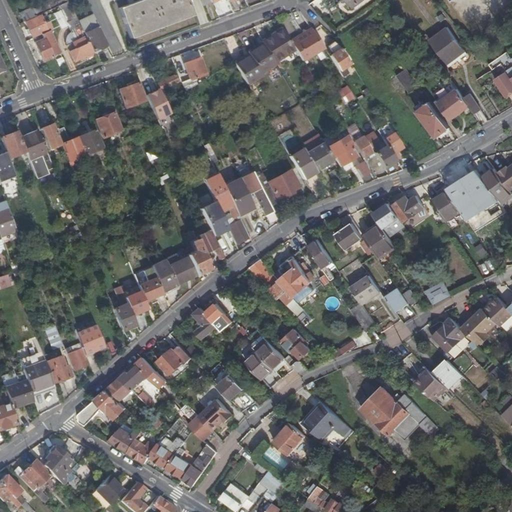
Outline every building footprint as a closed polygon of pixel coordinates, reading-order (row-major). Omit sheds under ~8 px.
[(19,13),(23,22),(24,21),(42,13),(58,6),(68,1),(67,0),(47,0),(35,6),(19,13)] [(101,0),(106,13),(109,12),(118,8),(140,0),(101,0)] [(182,19),(172,0),(140,0),(118,8),(128,38),(182,19)] [(185,0),(172,0),(182,19),(191,16),(185,0)] [(340,0),(340,4),(343,4),(347,2),(352,8),(363,0),(340,0)] [(68,1),(58,6),(66,22),(71,32),(81,27),(78,21),(76,17),(68,1)] [(30,33),(32,38),(40,34),(49,30),(50,30),(42,13),(24,21),(28,29),(30,33)] [(106,44),(92,15),(78,21),(81,27),(92,51),(106,44)] [(93,52),(92,51),(81,27),(71,32),(70,33),(74,41),(65,46),(73,62),(93,52)] [(430,40),(448,64),(465,51),(448,27),(430,40)] [(311,28),(300,35),(312,53),(323,46),(311,28)] [(294,49),(290,42),(282,29),(261,41),(263,43),(273,61),(294,49)] [(40,34),(42,39),(51,35),(49,30),(40,34)] [(42,62),(59,54),(51,35),(42,39),(33,43),(42,62)] [(312,53),(300,35),(290,42),(294,49),(301,60),(312,53)] [(246,50),(248,53),(263,43),(261,41),(246,50)] [(339,71),(351,63),(340,47),(334,41),(327,46),(332,54),(329,56),(339,71)] [(263,43),(248,53),(249,55),(260,72),(275,63),(273,61),(263,43)] [(465,51),(448,64),(450,67),(467,54),(465,51)] [(511,56),(508,51),(498,58),(498,59),(503,64),(506,70),(508,73),(511,79),(511,56)] [(248,53),(233,62),(235,64),(249,55),(248,53)] [(249,55),(235,64),(246,84),(261,75),(260,72),(249,55)] [(189,78),(180,82),(184,91),(194,86),(197,84),(195,77),(206,73),(200,57),(184,63),(189,78)] [(503,64),(498,59),(490,65),(494,70),(498,67),(503,64)] [(419,86),(407,69),(396,76),(409,94),(419,86)] [(507,97),(511,93),(511,79),(508,73),(496,80),(507,97)] [(175,74),(156,83),(160,90),(179,82),(175,74)] [(145,100),(139,82),(118,89),(124,107),(145,100)] [(354,98),(346,85),(337,91),(345,104),(354,98)] [(158,89),(146,95),(153,111),(160,127),(174,120),(165,103),(158,89)] [(446,98),(458,115),(470,107),(464,98),(460,92),(458,89),(446,98)] [(377,103),(371,94),(361,100),(363,104),(366,110),(377,103)] [(470,107),(474,114),(480,110),(470,94),(464,98),(470,107)] [(451,120),(458,115),(446,98),(439,102),(437,100),(432,104),(440,116),(445,112),(451,120)] [(437,138),(449,129),(440,116),(432,104),(430,102),(418,111),(437,138)] [(114,112),(94,120),(102,138),(121,130),(114,112)] [(54,131),(51,124),(39,129),(48,149),(60,144),(54,131)] [(54,131),(60,144),(67,162),(86,154),(78,136),(68,141),(63,127),(54,131)] [(346,137),(347,136),(343,128),(325,138),(321,140),(326,148),(346,137)] [(33,171),(36,178),(48,173),(46,170),(52,167),(36,130),(19,138),(25,151),(28,159),(33,171)] [(94,130),(78,136),(86,154),(102,147),(95,132),(94,130)] [(19,138),(17,131),(0,137),(8,157),(25,151),(19,138)] [(98,131),(95,132),(102,147),(104,146),(98,131)] [(373,132),(365,137),(372,147),(380,143),(373,132)] [(397,160),(400,159),(396,153),(404,148),(395,133),(384,140),(387,145),(397,160)] [(334,161),(333,159),(326,148),(321,140),(318,135),(301,146),(303,149),(316,171),(324,167),(334,161)] [(352,148),(354,147),(347,136),(346,137),(326,148),(333,159),(335,158),(340,167),(357,156),(352,148)] [(364,136),(354,142),(364,158),(373,153),(364,136)] [(208,144),(204,146),(210,157),(214,154),(208,144)] [(385,168),(397,160),(387,145),(375,153),(385,168)] [(3,149),(0,150),(0,182),(14,177),(3,149)] [(304,180),(317,173),(316,171),(303,149),(290,157),(304,180)] [(97,156),(91,159),(93,164),(100,160),(97,156)] [(33,171),(28,159),(21,162),(25,174),(33,171)] [(328,174),(338,168),(334,161),(324,167),(328,174)] [(365,184),(375,180),(365,163),(355,168),(362,178),(365,184)] [(507,165),(497,172),(510,190),(511,188),(511,164),(509,167),(507,165)] [(497,172),(494,168),(481,177),(496,197),(498,200),(511,192),(510,190),(497,172)] [(290,170),(268,182),(279,201),(294,193),(292,191),(299,187),(290,170)] [(266,215),(273,211),(270,206),(263,192),(254,176),(252,171),(239,177),(248,195),(254,192),(266,215)] [(254,176),(263,192),(269,188),(260,173),(254,176)] [(481,177),(478,173),(465,181),(466,182),(460,186),(458,183),(447,190),(461,212),(465,217),(480,207),(496,197),(481,177)] [(255,207),(248,195),(239,177),(223,186),(234,207),(238,216),(255,207)] [(202,192),(208,189),(204,181),(197,184),(202,192)] [(263,192),(270,206),(277,203),(269,188),(263,192)] [(447,190),(431,201),(445,222),(461,212),(447,190)] [(501,204),(511,196),(511,192),(498,200),(501,204)] [(391,207),(403,223),(418,213),(410,201),(409,202),(406,197),(391,207)] [(410,201),(418,213),(424,208),(416,197),(410,201)] [(213,235),(227,229),(215,202),(201,209),(213,235)] [(6,204),(0,205),(0,235),(15,231),(6,204)] [(382,226),(390,238),(402,229),(407,237),(411,235),(403,223),(391,207),(389,204),(374,214),(380,223),(382,226)] [(233,219),(238,216),(234,207),(229,210),(233,219)] [(239,218),(256,210),(255,207),(238,216),(239,218)] [(484,213),(480,207),(465,217),(469,223),(473,221),(484,213)] [(249,238),(240,220),(228,225),(238,244),(244,241),(245,243),(250,240),(249,238)] [(364,237),(382,226),(380,223),(362,234),(364,237)] [(352,224),(343,230),(346,234),(344,236),(341,231),(335,235),(345,250),(354,245),(353,243),(361,237),(352,224)] [(387,255),(397,249),(390,238),(382,226),(364,237),(366,240),(376,255),(380,260),(387,255)] [(196,275),(210,268),(196,237),(192,230),(187,233),(191,241),(190,242),(194,251),(186,255),(188,257),(196,275)] [(219,260),(224,257),(219,246),(218,247),(209,230),(196,237),(204,253),(214,248),(219,260)] [(333,261),(318,240),(308,246),(331,280),(334,278),(328,268),(326,266),(333,261)] [(370,259),(376,255),(366,240),(360,243),(370,259)] [(475,248),(480,257),(486,254),(481,245),(475,248)] [(279,281),(261,259),(249,268),(278,299),(281,297),(288,305),(294,299),(293,297),(311,282),(310,280),(314,277),(304,262),(300,265),(293,256),(282,266),(285,271),(283,273),(285,276),(279,281)] [(161,291),(196,275),(188,257),(167,267),(164,259),(150,265),(155,278),(161,291)] [(345,279),(351,286),(365,275),(359,269),(345,279)] [(321,279),(326,287),(331,284),(326,276),(321,279)] [(351,287),(361,303),(362,304),(382,293),(370,276),(351,287)] [(144,301),(162,293),(161,291),(155,278),(137,285),(140,290),(144,301)] [(299,303),(317,288),(311,282),(293,297),(294,299),(295,300),(299,303)] [(426,293),(434,306),(451,297),(447,289),(448,289),(444,284),(426,293)] [(123,330),(136,325),(131,314),(124,297),(119,286),(114,288),(121,305),(114,309),(123,330)] [(77,289),(68,293),(71,299),(79,295),(77,289)] [(131,314),(147,308),(144,301),(140,290),(124,297),(131,314)] [(409,304),(412,307),(420,303),(411,291),(404,296),(409,304)] [(404,296),(401,292),(388,301),(397,313),(409,304),(404,296)] [(499,327),(511,314),(511,312),(506,307),(497,297),(487,306),(483,309),(489,315),(496,323),(499,327)] [(361,303),(351,310),(354,313),(367,333),(377,326),(362,304),(361,303)] [(217,304),(206,314),(217,327),(222,332),(233,322),(217,304)] [(206,314),(201,308),(193,314),(203,326),(196,332),(203,340),(217,327),(206,314)] [(467,336),(478,347),(488,335),(486,334),(496,323),(489,315),(483,309),(468,324),(462,330),(467,336)] [(449,353),(467,336),(462,330),(453,320),(434,337),(449,353)] [(52,348),(62,344),(53,324),(44,328),(52,348)] [(84,355),(104,347),(95,325),(75,333),(79,342),(84,355)] [(305,340),(295,329),(281,342),(292,353),(294,351),(296,354),(301,359),(304,356),(304,357),(308,353),(307,353),(311,349),(305,343),(305,341),(305,340)] [(252,344),(259,352),(270,342),(263,334),(252,344)] [(354,341),(357,346),(372,345),(365,334),(354,341)] [(342,349),(346,353),(357,346),(354,341),(342,349)] [(66,354),(73,370),(88,365),(85,357),(84,355),(79,342),(64,348),(66,354)] [(248,363),(264,381),(268,377),(275,370),(286,359),(270,342),(259,352),(248,363)] [(193,358),(181,345),(174,350),(173,349),(158,361),(170,375),(184,363),(185,364),(193,358)] [(198,345),(191,352),(198,360),(205,353),(198,345)] [(84,355),(85,357),(104,349),(104,347),(84,355)] [(49,360),(60,356),(57,349),(42,354),(49,373),(50,372),(53,371),(49,360)] [(334,359),(344,355),(338,349),(331,356),(334,359)] [(22,371),(30,391),(52,383),(49,373),(42,354),(41,352),(37,353),(19,359),(23,369),(22,369),(22,371)] [(50,372),(55,385),(64,382),(63,379),(71,376),(67,366),(64,367),(60,356),(49,360),(53,371),(50,372)] [(144,357),(137,363),(148,376),(159,387),(166,381),(144,357)] [(286,359),(275,370),(278,373),(289,363),(286,359)] [(293,367),(301,375),(309,371),(300,360),(293,367)] [(449,388),(462,375),(447,360),(434,373),(449,388)] [(137,363),(121,377),(132,389),(148,376),(137,363)] [(496,381),(504,374),(501,370),(495,364),(488,371),(496,381)] [(416,383),(435,401),(448,389),(429,370),(416,383)] [(12,411),(34,403),(32,397),(30,391),(22,371),(14,374),(18,383),(4,388),(9,403),(12,411)] [(233,375),(219,386),(232,400),(245,388),(233,375)] [(121,377),(108,389),(120,401),(132,389),(121,377)] [(32,397),(54,388),(52,383),(30,391),(32,397)] [(406,440),(421,425),(395,397),(384,387),(363,408),(389,435),(395,430),(406,440)] [(80,422),(86,426),(87,424),(104,406),(116,418),(126,408),(120,401),(108,389),(79,414),(79,415),(80,422)] [(144,392),(139,396),(150,406),(154,402),(144,392)] [(421,425),(433,437),(440,430),(406,395),(403,398),(399,393),(395,397),(421,425)] [(218,399),(200,416),(214,431),(224,421),(226,422),(234,415),(218,399)] [(0,429),(17,424),(12,411),(9,403),(3,405),(1,402),(0,402),(0,429)] [(338,433),(347,425),(322,403),(304,423),(323,439),(333,428),(338,433)] [(511,405),(502,415),(511,425),(511,405)] [(116,433),(121,428),(127,422),(121,416),(115,421),(112,418),(106,424),(110,427),(116,433)] [(200,416),(190,425),(194,430),(204,440),(214,431),(200,416)] [(165,421),(161,417),(148,430),(152,434),(165,421)] [(289,454),(305,435),(291,423),(274,442),(289,454)] [(128,453),(145,464),(150,457),(154,450),(139,441),(148,429),(145,426),(137,439),(128,453)] [(108,440),(109,441),(116,433),(110,427),(103,434),(108,440)] [(109,441),(128,453),(137,439),(121,428),(116,433),(109,441)] [(256,429),(242,441),(252,451),(265,440),(256,429)] [(150,457),(167,468),(172,459),(181,448),(188,438),(181,432),(176,438),(178,440),(169,451),(158,443),(155,448),(154,450),(150,457)] [(152,445),(155,448),(158,443),(161,440),(157,438),(152,445)] [(257,452),(282,471),(289,463),(263,443),(257,452)] [(47,461),(43,465),(51,473),(59,482),(64,476),(69,471),(68,470),(74,462),(55,445),(48,453),(49,454),(51,456),(47,461)] [(194,486),(217,453),(208,445),(204,451),(209,455),(199,470),(193,466),(184,479),(194,486)] [(167,468),(184,479),(193,466),(181,458),(186,452),(181,448),(172,459),(167,468)] [(49,475),(41,467),(34,460),(23,470),(17,476),(43,503),(47,499),(36,488),(49,475)] [(271,469),(260,461),(255,467),(266,475),(271,469)] [(77,464),(74,462),(68,470),(69,471),(64,476),(69,476),(72,473),(72,469),(77,464)] [(374,472),(381,478),(391,468),(386,463),(384,465),(382,464),(374,472)] [(51,473),(43,465),(41,467),(49,475),(51,473)] [(19,466),(13,472),(17,476),(23,470),(19,466)] [(270,489),(266,495),(275,502),(289,483),(271,469),(266,475),(261,482),(270,489)] [(109,474),(108,476),(122,490),(124,489),(109,474)] [(5,475),(0,479),(0,499),(2,501),(6,497),(20,511),(32,511),(18,497),(15,500),(13,498),(21,491),(5,475)] [(105,508),(116,497),(122,490),(108,476),(90,494),(105,508)] [(364,501),(374,491),(364,481),(354,492),(364,501)] [(120,501),(132,511),(143,511),(146,509),(135,499),(145,488),(136,482),(120,501)] [(222,497),(239,511),(250,497),(233,483),(222,497)] [(317,488),(310,499),(315,503),(323,493),(317,488)] [(252,511),(266,511),(273,504),(275,502),(266,495),(252,511)] [(171,511),(175,507),(158,496),(152,505),(157,509),(160,511),(159,511),(171,511)] [(315,503),(310,499),(305,505),(316,511),(318,511),(321,507),(315,503)] [(327,510),(329,511),(347,511),(349,509),(340,503),(334,499),(327,510)]
